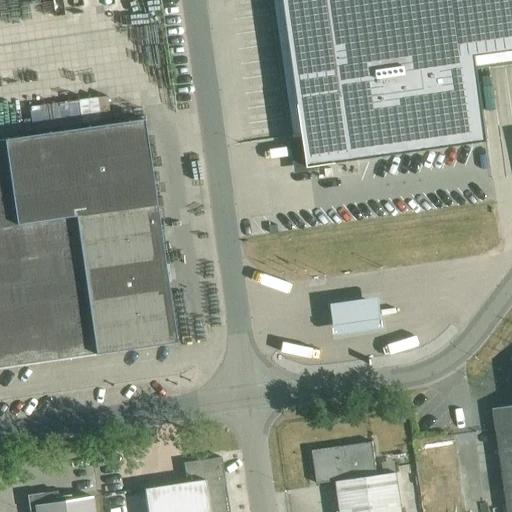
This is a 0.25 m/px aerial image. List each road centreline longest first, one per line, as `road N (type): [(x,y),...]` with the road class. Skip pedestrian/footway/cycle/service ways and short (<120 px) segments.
road 1 (unclassified): [(248,400),(193,0)]
road 2 (unclassified): [(511,286),(459,351),(422,373),(248,400)]
road 3 (unknown): [(0,36),(123,37),(151,66),(154,133),(164,151),(214,156)]
road 4 (unclassified): [(248,400),(0,435)]
